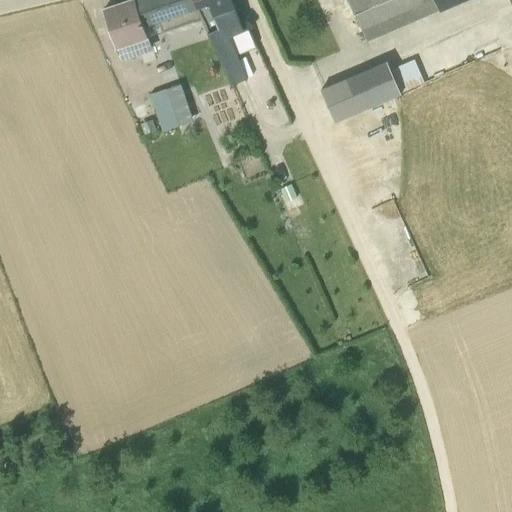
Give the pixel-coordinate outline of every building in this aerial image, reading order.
[(134,0),(129,0),(104,9),(112,33),(110,34),(115,49),(117,49),(122,60),(151,50),(144,26),(134,0)] [(162,32),(203,18),(196,0),(149,0),(150,1),(139,5),(136,0),(134,0),(144,26),(158,22),(162,32)] [(196,0),(203,18),(232,85),(247,79),(231,35),(243,30),(231,0),(196,0)] [(347,0),(355,15),(386,0),(347,0)] [(386,0),(355,15),(367,40),(461,0),(386,0)] [(386,62),(321,90),(334,121),(424,82),(414,60),(390,70),(386,62)] [(193,122),(180,84),(165,89),(178,126),(193,122)] [(165,89),(149,94),(162,131),(178,126),(165,89)]
